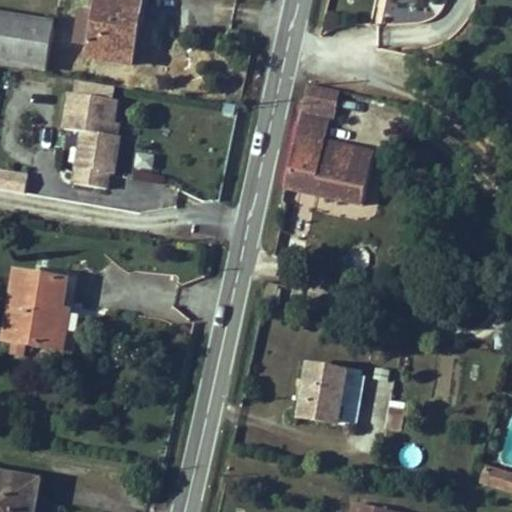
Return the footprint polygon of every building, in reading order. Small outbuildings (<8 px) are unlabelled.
[(90,47),(87,59),(130,66),(136,25),(131,24),(135,0),(97,0),(94,19),(83,17),(78,46),(90,47)] [(135,0),(131,24),(136,25),(140,0),(135,0)] [(0,14),(0,62),(46,70),(54,23),(0,14)] [(112,101),(64,93),(59,129),(77,132),(68,184),(100,189),(102,173),(108,174),(114,137),(106,136),(108,123),(112,101)] [(297,136),(326,142),(330,122),(302,116),(297,136)] [(116,124),(108,123),(106,136),(114,137),(116,124)] [(286,189),(364,205),(376,153),(326,142),(297,136),(286,189)] [(0,169),(0,187),(26,190),(27,172),(0,169)] [(59,350),(66,311),(56,309),(58,299),(62,300),(65,281),(17,273),(5,340),(59,350)] [(347,372),(309,366),(300,418),(338,423),(347,372)] [(357,428),(364,375),(350,374),(343,426),(357,428)] [(402,429),(404,408),(387,407),(385,428),(402,429)] [(511,476),(487,469),(483,483),(511,492),(511,476)] [(32,511),(38,483),(0,476),(0,511),(32,511)] [(397,511),(400,495),(347,485),(340,511),(397,511)]
